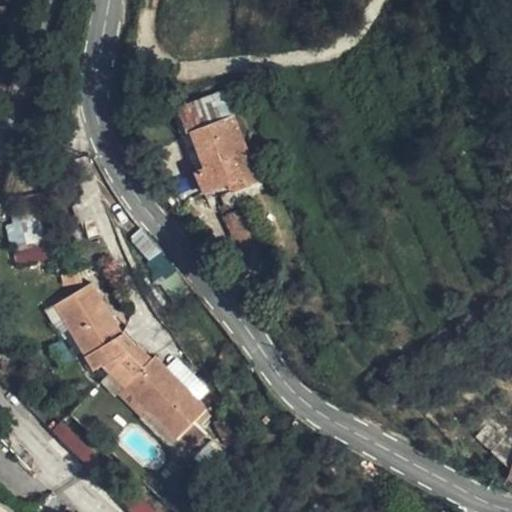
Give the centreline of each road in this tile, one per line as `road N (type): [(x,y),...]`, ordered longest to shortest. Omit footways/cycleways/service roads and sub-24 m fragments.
road 1 (secondary): [(106,0),(94,80),(106,143),(269,357),(306,399),(473,494),(511,506)]
road 2 (residential): [(104,511),(0,404),(0,144),(47,0)]
